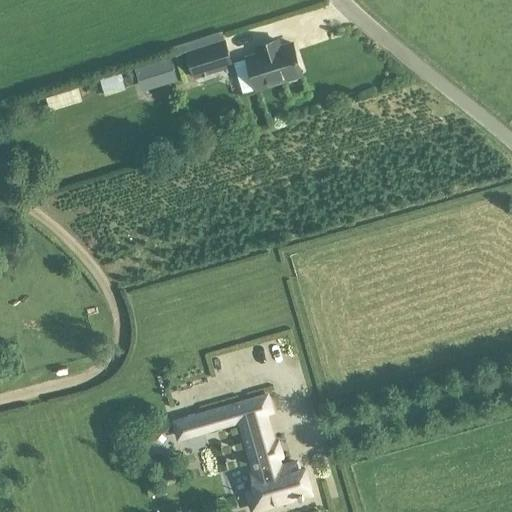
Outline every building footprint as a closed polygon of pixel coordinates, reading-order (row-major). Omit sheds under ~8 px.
[(285,81),(290,83),(298,81),(300,76),(302,75),(293,45),(279,49),(277,41),(258,47),(260,55),(247,59),(257,89),(285,81)] [(225,42),(187,54),(195,79),(233,67),(225,42)] [(100,91),(122,86),(118,65),(96,70),(100,91)] [(267,396),(175,423),(176,428),(178,428),(177,424),(203,416),(207,429),(203,430),(203,431),(240,421),(265,414),(272,412),(267,396)] [(265,414),(240,421),(247,445),(253,464),(259,487),(256,488),(257,491),(248,494),(253,511),(300,497),(300,499),(305,497),(304,496),(312,494),(305,470),(300,471),(297,463),(281,467),(272,438),(265,414)]
